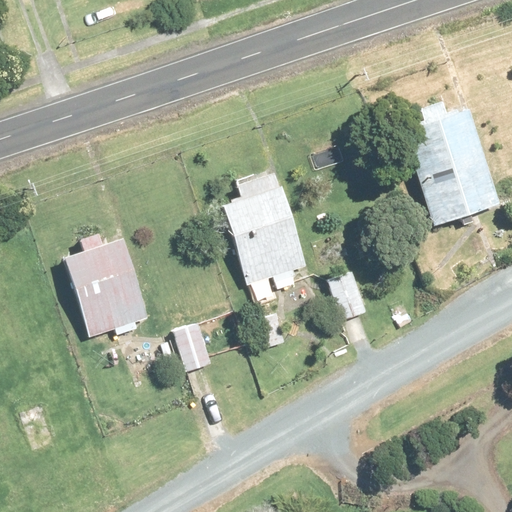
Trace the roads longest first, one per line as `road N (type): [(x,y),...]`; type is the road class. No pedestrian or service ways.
road 1 (unclassified): [(0,139),(418,0)]
road 2 (unclassified): [(163,511),(511,306)]
